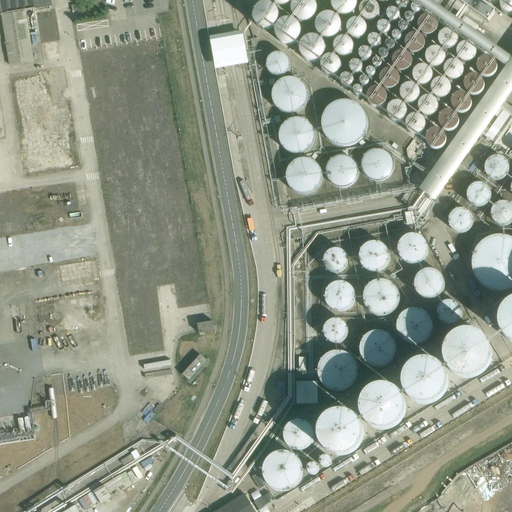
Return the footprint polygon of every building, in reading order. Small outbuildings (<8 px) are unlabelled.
[(51,0),(0,0),(11,66),(36,62),(28,11),(53,7),(51,0)] [(255,7),(255,12),(258,17),(262,20),(267,21),(272,21),(276,18),(280,14),(281,9),(280,4),(278,0),(257,0),(256,2),(255,7)] [(293,0),(294,5),(296,10),(300,13),(305,14),(310,14),(315,11),(318,7),(319,2),(319,0),(293,0)] [(380,6),(381,2),(380,0),(361,0),(361,2),(361,5),(362,8),(364,11),(367,12),(370,13),(374,12),(377,11),(379,9),(380,6)] [(471,0),(455,0),(453,2),(487,27),(495,17),(471,0)] [(486,7),(489,10),(493,11),(497,10),(500,7),(502,4),(503,0),(502,0),(483,0),(484,2),(486,7)] [(389,6),(389,10),(391,13),(394,14),(397,14),(400,12),(402,9),(402,5),(400,2),(397,1),(393,1),(390,3),(389,6)] [(502,19),(505,22),(509,23),(511,22),(511,4),(507,4),(503,6),(500,10),(500,15),(502,19)] [(318,17),(319,22),(321,27),(325,30),(330,31),(335,31),(340,28),(343,24),(345,19),(344,14),(341,10),(337,6),(332,5),(327,6),(323,8),(320,12),(318,17)] [(407,10),(407,13),(410,15),(413,15),(415,13),(416,10),(415,8),(413,6),(410,6),(408,8),(407,10)] [(439,21),(439,18),(439,14),(437,12),(434,9),(431,8),(428,8),(425,9),(422,11),(420,14),(419,17),(420,20),(421,23),(423,26),(426,27),(429,28),(432,28),(435,26),(438,24),(439,21)] [(368,23),(369,20),(368,16),(366,14),(364,12),(361,10),(357,10),(354,11),(352,13),(350,16),(349,19),(349,22),(350,25),(352,28),(355,29),(358,30),(362,30),(364,28),(367,26),(368,23)] [(277,23),(278,29),(280,33),(284,36),(289,38),(295,37),(299,35),(302,31),(304,26),(303,20),(300,16),(296,13),(291,11),(286,12),(282,15),(279,19),(277,23)] [(379,19),(380,23),(381,26),(385,27),(388,27),(391,25),(393,22),(392,18),(390,15),(387,14),(384,14),(381,16),(379,19)] [(400,19),(401,22),(403,24),(406,24),(408,22),(409,20),(409,17),(406,15),(403,15),(401,17),(400,19)] [(216,23),(218,36),(212,37),(216,65),(227,64),(249,60),(244,31),(236,33),(234,20),(218,23),(216,23)] [(459,34),(460,31),(459,28),(457,25),(455,23),(452,22),(448,22),(445,22),(442,24),(440,27),(440,30),(440,34),(441,37),(443,39),(446,41),(449,41),(452,41),(455,40),(458,37),(459,34)] [(394,29),(395,31),(397,33),(400,33),(402,32),(403,29),(403,26),(400,24),(397,24),(395,26),(394,29)] [(426,38),(426,35),(426,32),(424,29),(421,27),(418,25),(415,25),(412,26),(409,28),(407,31),(406,34),(407,37),(408,40),(410,43),(413,45),(416,45),(419,45),(422,43),(425,41),(426,38)] [(370,33),(370,36),(372,39),(375,41),(379,40),(381,38),(383,35),(383,32),(381,29),(378,27),(374,28),(371,29),(370,33)] [(301,40),(302,45),(304,49),(309,53),(314,54),(319,53),(323,51),(326,47),(328,42),(327,37),(325,32),(321,29),(316,28),(310,28),(306,31),(303,35),(301,40)] [(355,41),(355,38),(354,34),(353,32),(350,29),(347,28),(344,28),(341,29),(338,31),(336,34),(335,37),(335,40),(336,43),(339,46),(341,47),(345,48),(348,48),(351,46),(353,44),(355,41)] [(387,38),(388,41),(391,43),(393,43),(396,41),(397,38),(396,35),(394,34),(391,34),(388,35),(387,38)] [(477,47),(477,44),(477,40),(475,38),(473,35),(469,34),(466,34),(463,35),(460,37),(458,40),(457,43),(458,46),(459,49),(461,52),(464,53),(467,54),(470,54),(473,52),(476,50),(477,47)] [(446,52),(446,48),(446,45),(444,42),(441,40),(438,39),(435,39),(432,40),(429,42),(427,44),(426,48),(427,51),(428,54),(430,56),(433,58),(436,59),(439,58),(442,57),(445,55),(446,52)] [(361,46),(361,49),(363,52),(366,54),(369,53),(372,51),(374,48),(374,45),(372,42),(369,40),(365,40),(362,42),(361,46)] [(381,47),(382,49),(384,51),(387,51),(389,49),(390,47),(390,44),(387,42),(384,42),(382,44),(381,47)] [(413,55),(414,52),(413,49),(411,46),(409,44),(406,43),(403,42),(399,43),(397,45),(395,48),(394,51),(394,54),(395,57),(397,60),(400,62),(403,62),(407,62),(410,60),(412,58),(413,55)] [(342,59),(342,56),(342,53),(340,50),(338,48),(334,47),(331,47),(328,48),(325,50),(323,52),(322,55),(323,59),(324,62),(326,64),(329,66),(332,67),(335,66),(338,65),(341,62),(342,59)] [(498,61),(498,58),(497,54),(496,52),(493,50),(490,48),(487,48),(484,49),(481,51),(479,54),(478,57),(478,60),(480,63),(482,66),(484,67),(488,68),(491,68),(494,66),(496,64),(498,61)] [(289,66),(290,64),(289,61),(289,59),(287,56),(285,54),(283,53),(281,52),(278,51),(276,52),(273,52),(271,54),(269,55),(267,57),(266,60),(265,62),(265,65),(266,68),(267,70),(269,72),(271,74),(273,75),(276,76),(278,76),(281,76),(283,75),(285,73),(287,71),(289,69),(289,66)] [(374,56),(375,58),(378,60),(380,60),(383,59),(384,56),(383,53),(381,51),(378,51),(375,53),(374,56)] [(465,64),(465,61),(464,58),(463,55),(460,53),(457,52),(454,52),(451,53),(448,55),(446,57),(445,60),(445,64),(447,67),(449,69),(452,71),(455,72),(458,71),(461,70),(463,67),(465,64)] [(351,59),(352,63),(354,66),(357,67),(360,67),(363,65),(365,62),(365,58),(363,55),(359,54),(356,54),(353,56),(351,59)] [(433,69),(434,66),(433,63),(431,60),(429,58),(426,56),(422,56),(419,57),(416,59),(415,62),(414,65),(414,68),(415,71),(417,74),(420,76),(423,76),(426,76),(429,74),(432,72),(433,69)] [(368,65),(369,68),(371,69),(374,69),(376,68),(377,65),(377,62),(374,60),(371,60),(369,62),(368,65)] [(401,73),(402,70),(401,67),(399,64),(397,62),(394,61),(390,61),(387,62),(384,64),(382,66),(382,69),(382,73),(383,76),(385,78),(388,80),(391,81),(394,80),(397,79),(400,76),(401,73)] [(118,62),(87,66),(101,167),(111,166),(111,165),(118,164),(117,159),(131,157),(118,62)] [(342,71),(343,75),(345,78),(348,79),(351,79),(354,77),(356,74),(356,71),(354,68),(350,66),(347,66),(344,68),(342,71)] [(485,79),(486,76),(485,73),(483,70),(481,68),(478,66),(474,66),(471,67),(469,69),(467,72),(466,75),(466,78),(467,81),(469,84),(472,86),(475,86),(479,86),(481,84),(484,82),(485,79)] [(361,74),(362,77),(365,78),(367,78),(370,77),(371,74),(370,71),(368,69),(365,69),(362,71),(361,74)] [(452,82),(452,79),(451,76),(450,73),(447,71),(444,70),(441,69),(438,70),(435,72),(433,75),(432,78),(432,81),(434,85),(436,87),(439,89),(442,89),(445,89),(448,88),(450,85),(452,82)] [(307,98),(307,94),(307,91),(306,88),(305,85),(302,82),(300,80),(297,78),(294,77),(290,76),(287,76),(284,77),(281,79),(278,81),(275,83),(274,86),(272,89),(272,92),(272,96),(272,99),(274,102),(275,105),(278,108),(280,110),(284,111),(287,112),(290,112),(294,112),(297,110),(300,109),(302,107),(305,104),(306,101),(307,98)] [(421,88),(422,85),(421,82),(419,79),(417,77),(414,76),(410,76),(407,77),(404,79),(403,81),(402,84),(402,88),(403,91),(405,93),(408,95),(411,96),(415,95),(417,94),(420,91),(421,88)] [(388,91),(389,88),(388,85),(386,82),(384,80),(381,78),(377,78),(374,79),(371,81),(369,84),(369,87),(369,90),(370,93),(372,96),(375,98),(378,98),(381,98),(384,96),(387,94),(388,91)] [(356,83),(356,86),(359,88),(362,88),(364,86),(365,83),(364,81),(362,79),(359,79),(356,80),(356,83)] [(472,97),(472,94),(471,91),(470,88),(467,86),(464,85),(461,85),(458,85),(455,87),(453,90),(452,93),(452,97),(453,100),(456,102),(458,104),(462,104),(465,104),(468,103),(470,100),(472,97)] [(440,100),(440,97),(439,94),(438,91),(435,89),(432,88),(429,88),(425,89),(423,91),(421,93),(420,96),(420,100),(421,103),(423,105),(426,107),(430,108),(433,107),(436,106),(438,103),(440,100)] [(409,106),(409,103),(408,100),(407,97),(404,95),(401,94),(398,94),(395,95),(392,96),(390,99),(389,102),(389,106),(391,109),(393,111),(396,113),(399,113),(402,113),(405,112),(407,109),(409,106)] [(366,126),(366,122),(366,118),(365,114),(363,110),(360,106),(357,104),(353,101),(349,100),(345,99),(340,100),(336,101),(332,102),(329,105),(326,108),(323,112),(322,116),(321,120),(321,124),(322,128),(323,132),(326,136),(329,139),(332,142),(336,144),(340,145),(345,145),(349,144),(353,143),(357,141),(360,138),(363,134),(365,130),(366,126)] [(460,114),(460,110),(460,107),(458,104),(455,102),(452,101),(449,101),(446,102),(443,104),(441,106),(440,110),(440,113),(442,116),(444,118),(447,120),(450,121),(453,120),(456,119),(458,117),(460,114)] [(426,119),(427,115),(426,112),(424,109),(422,107),(419,106),(415,106),(412,107),(409,109),(408,111),(407,114),(407,118),(408,121),(410,123),(413,125),(416,126),(419,125),(422,124),(425,121),(426,119)] [(314,140),(314,136),(314,133),(313,130),(311,127),(309,124),(307,122),(304,120),(300,119),(297,118),(293,118),(290,119),(287,121),(284,123),(282,125),(280,128),(278,131),(278,135),(278,138),(278,141),(280,145),(281,148),(284,150),(287,152),(290,154),(293,154),(297,155),(300,154),(303,153),(306,151),(309,149),(311,146),(313,143),(314,140)] [(447,133),(447,130),(447,127),(445,124),(442,122),(439,121),(436,120),(433,121),(430,123),(428,126),(427,129),(427,132),(429,135),(431,138),(434,140),(437,140),(440,140),(443,138),(445,136),(447,133)] [(394,165),(394,162),(394,159),(393,156),(391,154),(389,151),(387,149),(385,148),(382,147),(379,146),(376,147),(373,147),(370,149),(368,150),(366,153),(364,155),(363,158),(362,161),(362,164),(363,167),(364,170),(366,172),(368,174),(370,176),(373,177),(376,178),(379,178),(382,178),(385,177),(387,175),(389,173),(391,171),(393,168),(394,165)] [(360,173),(360,170),(360,167),(359,164),(357,161),(355,158),(353,156),(350,155),(347,154),(344,153),(340,154),(337,155),(334,156),(332,158),(330,161),(328,164),(327,167),(327,170),(327,173),(328,176),(330,179),(332,182),(334,184),(337,185),(340,186),(344,187),(347,186),(350,185),(353,184),(355,182),(357,179),(359,176),(360,173)] [(468,168),(475,158),(469,154),(462,164),(468,168)] [(509,170),(509,168),(509,165),(508,163),(506,160),(504,158),(502,157),(499,156),(497,156),(494,157),(492,158),(490,159),(488,161),(487,164),(486,166),(486,169),(487,172),(488,174),(490,176),(492,178),(494,179),(497,179),(500,179),(502,178),(504,177),(506,175),(508,173),(509,170)] [(322,179),(322,175),(322,172),(321,169),(319,165),(317,163),(314,160),(311,159),(308,157),(304,157),(301,157),(297,158),(294,159),(291,161),(289,164),(287,167),(286,170),(285,174),(285,177),(286,181),(287,184),(289,187),(291,190),(294,192),(297,193),(301,194),(304,194),(308,194),(311,192),(314,191),(317,188),(319,186),(321,182),(322,179)] [(491,196),(492,193),(491,191),(490,188),(489,186),(487,184),(485,183),(483,182),(480,181),(477,181),(475,182),(472,183),(470,185),(469,187),(468,189),(467,192),(467,195),(468,197),(469,200),(470,202),(472,203),(475,205),(477,205),(480,206),(483,205),(485,204),(487,203),(489,201),(490,198),(491,196)] [(511,203),(509,201),(507,200),(505,200),(502,200),(499,200),(497,201),(495,203),(493,205),(492,207),(491,209),(491,212),(491,215),(492,217),(493,219),(495,221),(497,223),(499,224),(502,224),(505,224),(507,224),(509,223),(511,221),(511,220),(511,203)] [(474,224),(474,221),(474,219),(473,216),(472,214),(470,212),(468,210),(466,209),(463,209),(461,208),(458,209),(456,210),(454,211),(452,213),(450,215),(449,217),(449,220),(449,222),(449,225),(450,227),(452,229),(454,231),(456,232),(458,233),(461,234),(463,234),(466,233),(468,232),(470,230),(472,228),(473,226),(474,224)] [(302,231),(292,233),(294,240),(303,238),(302,231)] [(427,251),(428,248),(427,245),(427,242),(425,240),(423,237),(421,236),(419,234),(416,233),(413,233),(410,233),(408,234),(405,235),(403,236),(401,238),(399,241),(398,243),(397,246),(397,249),(398,252),(399,255),(401,257),(403,259),(405,261),(407,262),(410,263),(413,263),(416,262),(419,262),(421,260),(423,258),(425,256),(426,253),(427,251)] [(511,236),(508,235),(504,234),(499,234),(494,234),(489,236),(485,238),(481,241),(478,245),(475,249),(473,254),(473,259),(473,264),(474,269),(475,273),(478,277),(481,281),(485,284),(489,286),(494,288),(499,289),(504,288),(509,287),(511,285),(511,236)] [(152,287),(146,237),(115,240),(120,291),(152,287)] [(390,259),(390,256),(390,253),(389,250),(387,247),(386,245),(383,243),(381,242),(378,241),(375,240),(372,240),(369,241),(367,242),(364,244),(362,246),(360,249),(359,251),(359,254),(359,257),(359,260),(360,263),(362,265),(364,268),(366,269),(369,271),(372,271),(375,271),(378,271),(381,270),(383,269),(386,267),(387,264),(389,262),(390,259)] [(347,262),(347,259),(347,256),(346,253),(344,251),(342,249),(340,248),(337,247),(334,247),(332,247),(329,248),(327,250),(325,252),(324,255),(323,257),(323,260),(324,263),(325,265),(327,267),(329,269),(332,270),(334,271),(337,271),(340,270),(342,268),(344,266),(346,264),(347,262)] [(90,261),(60,266),(62,282),(92,277),(90,261)] [(444,284),(443,281),(443,278),(441,275),(440,274),(438,272),(435,271),(432,270),(430,269),(427,270),(425,270),(422,272),(420,273),(418,275),(417,277),(416,280),(415,283),(415,286),(416,289),(417,291),(419,293),(421,295),(423,296),(426,297),(428,298),(432,298),(434,297),(437,296),(439,294),(441,293),(442,290),(443,287),(444,284)] [(399,301),(399,298),(399,294),(398,291),(396,288),(394,285),(391,283),(388,281),(385,280),(382,279),(378,280),(375,280),(372,282),(369,284),(366,286),(365,289),(363,292),(363,296),(363,299),(363,303),(365,306),(366,309),(369,311),(372,313),(375,315),(378,316),(382,316),(385,315),(388,314),(391,312),(394,310),(396,307),(398,304),(399,301)] [(355,300),(355,297),(355,294),(354,291),(353,289),(351,287),(349,285),(346,284),(344,283),(341,282),(338,282),(336,283),(333,284),(331,286),(329,288),(327,290),(326,293),(326,295),(326,298),(326,301),(327,304),(329,306),(331,308),(333,310),(336,311),(338,311),(341,311),(344,311),(347,310),(349,309),(351,307),(353,305),(354,302),(355,300)] [(462,313),(462,310),(461,308),(460,306),(459,304),(455,302),(451,301),(447,302),(443,304),(441,305),(440,308),(439,310),(439,313),(439,317),(440,319),(442,321),(445,323),(447,324),(450,325),(452,325),(455,324),(458,322),(460,320),(461,318),(462,315),(462,313)] [(511,338),(511,303),(508,307),(505,312),(503,319),(503,326),(506,332),(510,338),(511,338)] [(432,329),(432,326),(432,323),(431,320),(429,317),(427,314),(425,312),(422,310),(419,309),(416,309),(412,309),(409,310),(406,311),(403,313),(401,315),(399,318),(398,321),(397,324),(397,327),(398,331),(399,334),(401,336),(403,339),(406,341),(409,342),(412,343),(415,343),(419,343),(422,342),(425,340),(427,338),(429,335),(431,332),(432,329)] [(131,331),(161,328),(159,313),(129,317),(131,331)] [(347,335),(347,332),(347,329),(346,327),(344,325),(342,323),(340,322),(337,321),(335,321),(332,322),(330,323),(328,325),(326,327),(325,329),(325,332),(325,335),(326,337),(328,339),(330,341),(332,342),(335,343),(337,343),(340,342),(342,341),(344,339),(346,337),(347,335)] [(198,324),(199,334),(215,331),(213,322),(198,324)] [(395,352),(395,349),(395,345),(394,342),(393,339),(390,336),(388,334),(385,332),(382,331),(378,331),(375,331),(371,332),(368,333),(366,335),(363,338),(361,340),(360,344),(359,347),(359,350),(360,354),(361,357),(363,360),(365,362),(368,364),(371,366),(375,366),(378,367),(382,366),(385,365),(388,363),(390,361),(392,358),(394,355),(395,352)] [(461,376),(467,377),(474,377),(481,374),(486,370),(490,364),(491,358),(491,351),(488,344),(484,339),(478,335),(471,334),(464,334),(458,337),(453,341),(449,347),(448,354),(448,360),(451,367),(455,372),(461,376)] [(359,376),(359,372),(359,368),(358,365),(356,361),(354,358),(351,355),(347,354),(344,352),(340,352),(336,352),(332,353),(329,354),(326,357),(323,359),(321,363),(319,366),(319,370),(319,374),(319,378),(321,382),(323,385),(325,388),(329,390),(332,391),(336,392),(340,393),(344,392),(347,391),(351,389),(354,386),(356,383),(358,380),(359,376)] [(189,380),(207,361),(201,356),(183,375),(189,380)] [(419,402),(426,403),(432,403),(439,400),(444,396),(448,390),(449,384),(449,377),(446,370),(442,365),(436,362),(429,360),(423,360),(416,363),(411,367),(407,373),(406,380),(406,387),(409,393),(413,398),(419,402)] [(318,382),(297,382),(297,404),(318,404),(318,382)] [(376,426),(383,428),(389,427),(396,425),(401,420),(405,415),(406,408),(406,401),(403,395),(399,389),(393,386),(386,384),(380,385),(373,387),(368,392),(364,397),(363,404),(363,411),(366,417),(370,422),(376,426)] [(333,452),(339,454),(346,454),(352,451),(358,447),(361,441),(363,434),(363,427),(360,421),(356,416),(350,412),(343,411),(336,411),(330,414),(325,418),(321,424),(319,430),(320,437),(322,444),(327,449),(333,452)] [(312,435),(312,432),(312,429),(311,427),(310,425),(308,423),(306,421),(304,420),(301,420),(298,420),(296,421),(294,422),(292,424),(290,426),(289,428),(288,431),(288,433),(289,436),(290,438),(292,440),(293,442),(296,443),(298,444),(301,444),(303,443),(306,443),(308,441),(310,439),(311,437),(312,435)] [(270,490),(276,491),(283,491),(290,488),(295,484),(298,478),(300,471),(300,465),(297,458),(293,453),(287,449),(280,448),(273,448),(267,451),(262,455),(258,461),(256,468),(257,474),(260,481),(264,486),(270,490)] [(269,493),(254,503),(259,510),(274,501),(269,493)] [(216,511),(255,511),(245,495),(216,511)]
